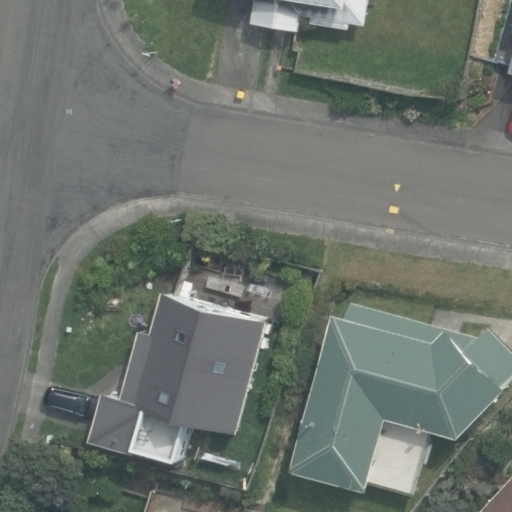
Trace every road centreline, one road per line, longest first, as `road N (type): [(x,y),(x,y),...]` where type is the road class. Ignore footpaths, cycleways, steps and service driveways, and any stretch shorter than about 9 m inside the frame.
road 1 (residential): [(511,203),(27,116)]
road 2 (residential): [(0,281),(27,116)]
